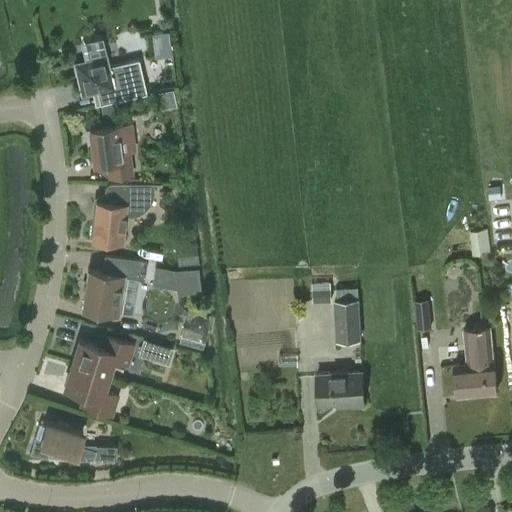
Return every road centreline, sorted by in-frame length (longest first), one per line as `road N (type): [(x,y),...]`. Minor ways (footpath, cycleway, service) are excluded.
road 1 (residential): [(23,369),(50,255),(55,169),(40,107),(0,111)]
road 2 (residential): [(258,511),(176,484),(88,499),(0,490)]
road 3 (residential): [(281,511),(323,488),(395,469),(511,457)]
